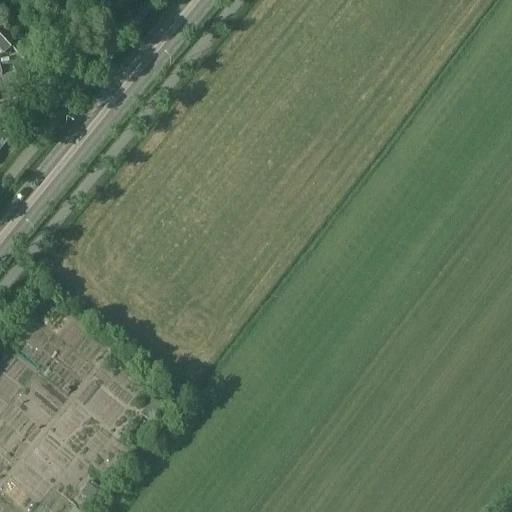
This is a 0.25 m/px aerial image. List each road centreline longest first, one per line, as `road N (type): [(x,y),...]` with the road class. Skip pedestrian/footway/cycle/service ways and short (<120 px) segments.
road 1 (secondary): [(0,254),(205,0)]
road 2 (secondary): [(184,0),(0,222)]
